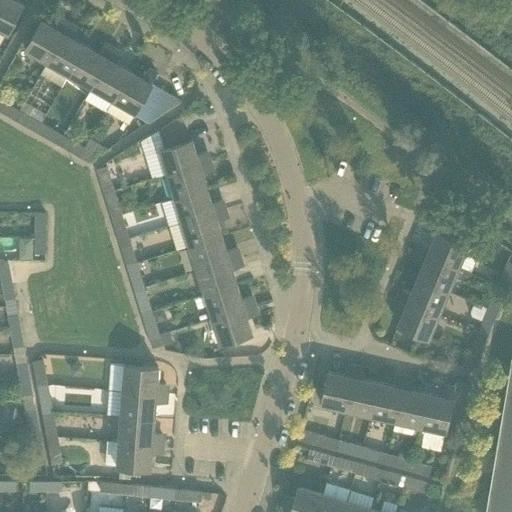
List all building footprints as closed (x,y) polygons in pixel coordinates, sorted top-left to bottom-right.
[(0,0),(0,28),(7,32),(22,2),(17,0),(0,0)] [(25,48),(47,61),(69,22),(66,21),(65,22),(60,19),(55,27),(42,19),(25,48)] [(47,61),(69,74),(86,45),(72,37),(76,29),(71,26),(72,24),(69,22),(47,61)] [(69,74),(91,86),(113,48),(110,46),(108,48),(103,45),(99,52),(86,45),(69,74)] [(91,86),(113,99),(130,70),(116,62),(120,54),(115,51),(116,49),(113,48),(91,86)] [(69,74),(47,61),(41,71),(63,84),(69,74)] [(130,70),(113,99),(135,111),(152,83),(157,73),(153,71),(152,73),(147,70),(143,77),(130,70)] [(135,111),(134,114),(148,122),(182,100),(152,83),(135,111)] [(113,99),(91,86),(85,96),(107,109),(113,99)] [(0,110),(11,116),(16,107),(0,98),(0,110)] [(129,122),(134,114),(135,111),(113,99),(107,109),(129,122)] [(24,112),(41,122),(47,112),(26,100),(20,110),(24,112)] [(19,121),(36,131),(41,122),(24,112),(19,121)] [(160,148),(168,173),(210,160),(209,157),(208,157),(206,152),(197,155),(192,138),(188,140),(180,116),(159,129),(165,147),(160,148)] [(41,122),(36,131),(55,141),(60,133),(41,122)] [(165,147),(159,129),(141,140),(145,153),(160,148),(165,147)] [(62,146),(80,156),(85,147),(68,137),(62,146)] [(90,138),(85,147),(80,156),(89,161),(99,143),(90,138)] [(160,148),(145,153),(152,177),(168,173),(160,148)] [(168,173),(175,197),(207,187),(203,173),(211,170),(210,164),(212,164),(210,160),(168,173)] [(97,168),(103,189),(113,185),(107,165),(97,168)] [(175,197),(161,201),(168,226),(183,221),(225,208),(224,205),(223,206),(221,200),(212,203),(207,187),(175,197)] [(106,197),(112,216),(122,213),(116,194),(106,197)] [(183,221),(190,245),(222,235),(217,221),(227,218),(225,212),(226,212),(225,208),(183,221)] [(34,212),(34,236),(45,236),(46,212),(34,212)] [(122,213),(112,216),(118,237),(128,234),(122,213)] [(418,246),(417,250),(459,269),(470,245),(437,231),(431,246),(422,242),(420,247),(418,246)] [(190,245),(197,269),(240,256),(239,253),(238,254),(236,248),(227,251),(222,235),(190,245)] [(34,236),(34,253),(45,253),(45,236),(34,236)] [(19,238),(19,259),(31,259),(31,238),(19,238)] [(121,245),(127,264),(137,261),(131,242),(121,245)] [(424,263),(417,278),(449,292),(459,269),(417,250),(415,253),(417,254),(415,259),(424,263)] [(197,269),(205,294),(237,284),(232,269),(242,266),(240,261),(241,260),(240,256),(197,269)] [(7,260),(0,259),(0,267),(8,266),(7,260)] [(137,261),(127,264),(133,285),(143,282),(137,261)] [(511,263),(507,261),(499,280),(508,284),(511,275),(511,263)] [(0,267),(0,281),(0,283),(11,281),(8,266),(0,267)] [(398,293),(397,297),(439,315),(449,292),(417,278),(411,293),(402,289),(400,294),(398,293)] [(11,281),(0,283),(3,300),(14,298),(11,281)] [(205,294),(212,318),(255,305),(254,301),(253,302),(251,297),(242,300),(237,284),(205,294)] [(495,288),(487,308),(497,312),(505,292),(495,288)] [(136,293),(142,313),(152,310),(146,290),(136,293)] [(439,315),(397,297),(396,300),(397,300),(395,306),(404,310),(397,325),(429,339),(439,315)] [(255,305),(212,318),(220,342),(252,333),(247,317),(256,315),(255,309),(256,308),(255,305)] [(487,308),(479,326),(489,330),(497,312),(487,308)] [(152,310),(142,313),(148,333),(158,330),(152,310)] [(6,315),(9,331),(20,329),(17,313),(6,315)] [(20,329),(9,331),(13,348),(23,346),(20,329)] [(168,332),(149,338),(152,347),(171,341),(168,332)] [(476,335),(466,358),(476,362),(485,339),(476,335)] [(485,511),(511,511),(511,354),(485,511)] [(43,359),(32,361),(36,382),(47,380),(43,359)] [(15,363),(18,379),(29,377),(26,361),(15,363)] [(125,364),(123,390),(168,393),(168,390),(166,390),(166,384),(157,383),(158,367),(125,364)] [(321,404),(346,409),(355,365),(351,364),(350,366),(344,365),(342,374),(328,371),(321,404)] [(346,409),(370,414),(377,382),(361,378),(363,369),(357,368),(358,366),(355,365),(346,409)] [(370,414),(394,419),(403,376),(400,375),(400,377),(394,376),(392,385),(377,382),(370,414)] [(394,419),(419,424),(425,392),(410,389),(412,380),(407,379),(407,377),(403,376),(394,419)] [(29,377),(18,379),(22,396),(32,394),(29,377)] [(421,425),(416,446),(439,451),(444,429),(453,387),(448,386),(448,388),(442,386),(440,395),(425,392),(419,424),(421,425)] [(48,388),(38,390),(42,412),(52,410),(48,388)] [(108,389),(106,414),(121,415),(154,418),(156,402),(165,403),(166,397),(167,397),(168,393),(124,390),(123,390),(108,389)] [(24,411),(27,426),(37,425),(34,409),(24,411)] [(52,410),(42,412),(45,430),(56,428),(52,410)] [(121,415),(120,440),(164,444),(164,440),(162,440),(163,434),(153,434),(154,418),(121,415)] [(37,425),(27,426),(31,443),(41,441),(37,425)] [(311,443),(331,448),(334,438),(314,433),(311,443)] [(48,440),(53,462),(62,460),(58,438),(48,440)] [(106,439),(104,464),(118,465),(118,466),(131,467),(151,468),(152,452),(161,453),(162,447),(164,447),(164,444),(120,440),(106,439)] [(340,451),(361,457),(364,446),(343,440),(340,451)] [(364,446),(361,457),(380,462),(383,451),(364,446)] [(306,459),(326,464),(329,454),(309,448),(306,459)] [(43,449),(32,451),(34,466),(45,464),(43,449)] [(389,465),(409,471),(412,460),(391,455),(389,465)] [(336,466),(356,471),(359,461),(339,456),(336,466)] [(412,460),(409,471),(428,476),(431,466),(412,460)] [(359,461),(356,471),(376,477),(379,467),(359,461)] [(384,480),(404,486),(407,476),(387,470),(384,480)] [(407,476),(404,486),(424,491),(427,481),(407,476)] [(0,480),(0,490),(14,490),(14,480),(0,480)] [(30,491),(47,491),(47,481),(30,481),(30,491)] [(47,481),(47,491),(62,491),(62,481),(47,481)] [(100,481),(99,491),(120,493),(121,483),(100,481)] [(130,494),(150,496),(151,486),(131,484),(130,494)] [(151,486),(150,496),(172,498),(173,488),(151,486)] [(317,511),(323,494),(298,486),(290,511),(317,511)] [(202,491),(182,488),(180,499),(201,501),(202,491)] [(343,511),(347,501),(323,494),(317,511),(343,511)] [(369,511),(371,508),(347,501),(343,511),(369,511)]
